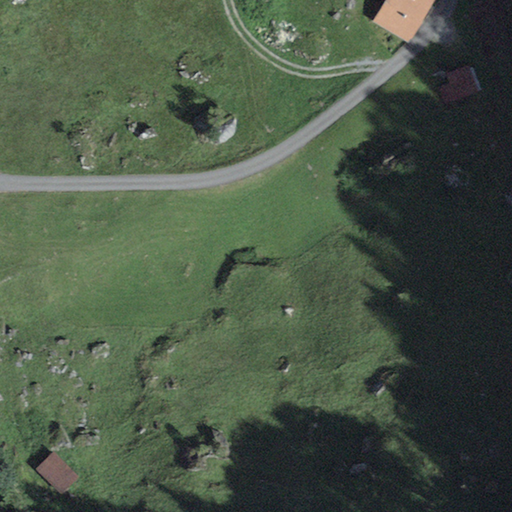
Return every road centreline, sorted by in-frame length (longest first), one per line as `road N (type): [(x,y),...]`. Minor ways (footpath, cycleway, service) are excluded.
road 1 (unclassified): [(0,184),(169,183),(241,169),(292,143),(370,85),(408,53),(449,0)]
road 2 (track): [(228,0),(245,35),(293,70),(393,66)]
